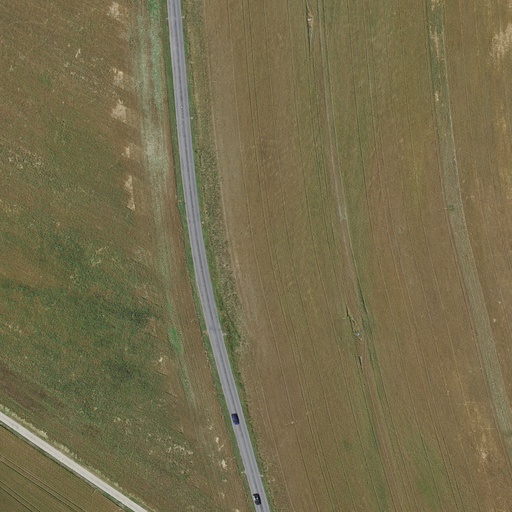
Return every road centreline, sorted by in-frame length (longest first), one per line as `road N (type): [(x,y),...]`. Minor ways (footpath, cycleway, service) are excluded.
road 1 (tertiary): [(262,511),(205,295),(173,0)]
road 2 (unclassified): [(0,416),(141,511)]
